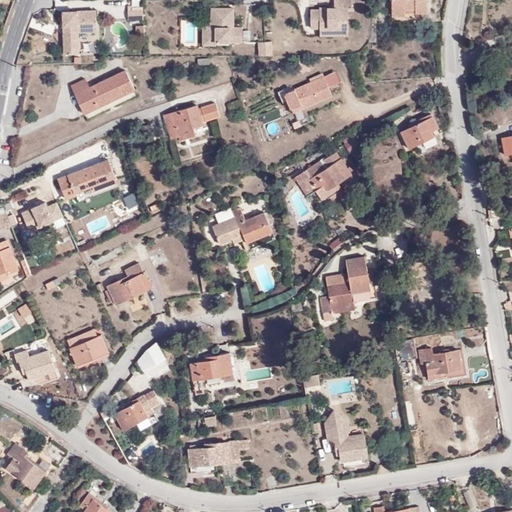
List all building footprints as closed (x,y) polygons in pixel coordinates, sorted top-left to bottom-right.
[(310,27),(319,27),(336,27),(336,34),(347,34),(347,7),(351,7),(351,0),(333,0),(334,7),(318,7),(318,9),(309,9),(310,27)] [(426,11),(425,0),(391,0),(392,15),(405,15),(405,18),(415,17),(415,11),(426,11)] [(229,23),(232,23),(233,8),(215,7),(215,26),(205,26),(204,35),(202,35),(202,44),(215,44),(215,41),(241,41),(242,27),(232,27),(229,27),(229,23)] [(215,26),(215,7),(211,7),(211,22),(202,22),(202,35),(204,35),(205,26),(215,26)] [(143,18),(142,9),(127,10),(127,18),(143,18)] [(66,32),(62,33),(63,53),(77,53),(76,31),(95,31),(95,11),(62,11),(62,25),(65,25),(66,32)] [(85,113),(134,89),(125,70),(89,87),(85,79),(71,85),(85,113)] [(315,87),(327,82),(325,75),(312,80),(315,87)] [(304,103),(306,106),(333,95),(327,82),(315,87),(312,80),(283,92),(291,108),(304,103)] [(201,107),(204,121),(219,116),(215,103),(201,107)] [(292,112),(306,106),(304,103),(291,108),(292,112)] [(202,124),(201,122),(197,108),(196,105),(164,115),(171,138),(179,135),(194,130),(193,127),(202,124)] [(438,127),(432,113),(409,124),(410,127),(402,131),(409,147),(422,141),(426,148),(437,143),(431,130),(438,127)] [(195,134),(194,130),(179,135),(180,139),(195,134)] [(506,153),(511,151),(511,134),(502,136),(506,153)] [(338,181),(351,172),(342,157),(325,168),(324,166),(311,174),(307,168),(298,174),(304,183),(312,178),(319,188),(316,190),(321,198),(328,194),(331,199),(343,191),(339,184),(338,181)] [(116,182),(107,160),(58,178),(66,198),(76,195),(75,192),(92,186),(94,190),(116,182)] [(353,176),(351,172),(338,181),(339,184),(353,176)] [(304,183),(298,174),(295,176),(307,195),(316,190),(319,188),(312,178),(304,183)] [(45,201),(21,212),(27,227),(37,224),(39,227),(64,216),(56,202),(47,205),(45,201)] [(219,243),(231,238),(237,235),(239,240),(242,239),(246,250),(275,237),(264,211),(245,219),(240,207),(232,210),(234,216),(212,226),(219,243)] [(0,214),(0,229),(12,226),(11,224),(10,220),(8,215),(7,212),(0,214)] [(11,224),(12,226),(16,223),(13,214),(8,215),(10,220),(11,224)] [(175,227),(186,221),(183,216),(173,221),(175,227)] [(8,272),(18,269),(7,240),(0,243),(0,279),(9,276),(8,272)] [(331,304),(354,300),(354,298),(376,295),(374,281),(369,281),(367,271),(365,255),(345,258),(348,274),(345,275),(345,273),(325,276),(329,296),(321,298),(323,311),(332,310),(331,304)] [(22,262),(27,277),(31,274),(25,259),(22,260),(22,262)] [(116,303),(151,286),(139,262),(124,269),(127,275),(108,285),(109,288),(105,290),(110,301),(114,299),(116,303)] [(48,290),(55,286),(53,280),(45,284),(48,290)] [(298,282),(293,285),(294,292),(301,286),(298,282)] [(355,308),(354,300),(331,304),(332,310),(323,311),(324,320),(334,319),(333,312),(355,308)] [(23,317),(32,312),(27,304),(18,309),(23,317)] [(79,364),(110,351),(103,333),(98,335),(96,328),(68,340),(71,346),(79,364)] [(30,355),(48,349),(47,343),(28,350),(30,355)] [(13,348),(15,354),(28,350),(26,344),(13,348)] [(425,349),(427,362),(429,373),(462,368),(458,349),(432,354),(431,348),(425,349)] [(37,376),(40,384),(58,378),(48,349),(30,355),(28,350),(15,354),(17,360),(19,360),(23,372),(26,371),(29,378),(37,376)] [(425,349),(419,350),(421,363),(427,362),(425,349)] [(429,373),(430,380),(467,375),(462,349),(458,349),(462,368),(429,373)] [(190,362),(193,379),(231,373),(228,353),(206,357),(206,360),(190,362)] [(318,374),(303,376),(304,386),(319,384),(318,374)] [(143,394),(150,407),(159,402),(152,389),(143,394)] [(153,412),(150,407),(143,394),(123,405),(125,408),(115,414),(123,429),(136,422),(140,430),(151,423),(148,416),(153,412)] [(334,438),(335,446),(338,446),(339,451),(340,458),(343,458),(344,465),(367,462),(366,454),(369,454),(365,433),(348,435),(345,436),(344,431),(348,431),(346,416),(335,408),(327,419),(330,438),(333,438),(334,438)] [(239,461),(237,441),(227,442),(229,462),(239,461)] [(34,487),(45,471),(24,456),(27,451),(15,442),(6,454),(13,458),(6,467),(34,487)] [(229,462),(227,442),(204,444),(204,446),(189,448),(190,465),(229,462)] [(76,499),(81,503),(88,493),(83,489),(76,499)] [(88,493),(81,503),(79,506),(85,510),(82,511),(112,511),(106,507),(107,505),(89,492),(88,493)]
